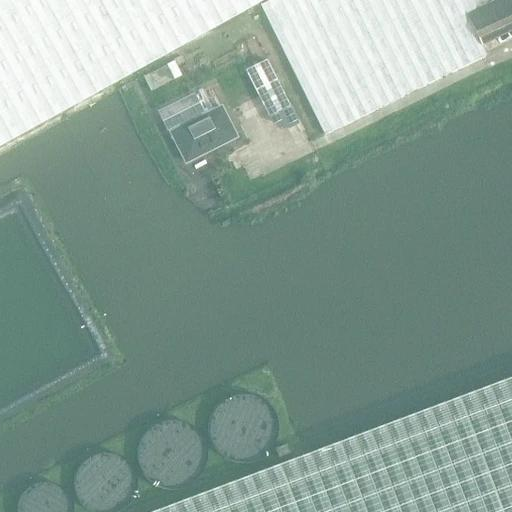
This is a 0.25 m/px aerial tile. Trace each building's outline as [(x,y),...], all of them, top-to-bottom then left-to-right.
[(0,0),(0,146),(265,0),(0,0)] [(464,16),(496,0),(275,0),(262,6),(326,135),(383,107),(485,57),(464,16)] [(511,0),(503,0),(511,18),(511,0)] [(266,60),(245,71),(268,117),(290,106),(266,60)] [(181,76),(174,61),(166,65),(173,80),(181,76)] [(185,163),(235,138),(221,109),(170,135),(185,163)] [(511,511),(511,379),(302,458),(157,511),(511,511)] [(146,435),(158,450),(146,459),(166,483),(203,454),(173,415),(146,435)] [(97,456),(82,495),(115,508),(131,470),(97,456)] [(16,503),(24,511),(67,511),(72,508),(44,478),(16,503)]
